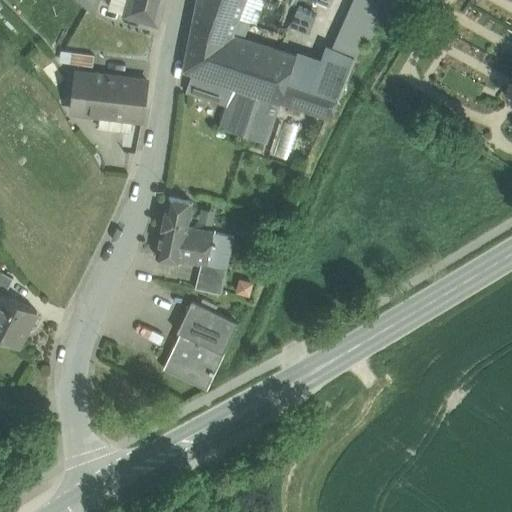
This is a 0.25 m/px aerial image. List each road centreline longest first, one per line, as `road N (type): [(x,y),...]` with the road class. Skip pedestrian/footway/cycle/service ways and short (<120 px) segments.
road 1 (residential): [(111,488),(72,416),(76,341),(143,209),(165,128),(183,0)]
road 2 (secondary): [(511,252),(111,488)]
road 3 (track): [(348,351),(368,380),(369,400),(311,464),(301,511)]
